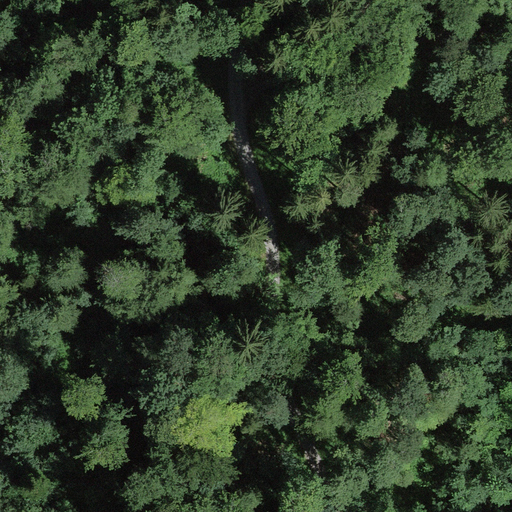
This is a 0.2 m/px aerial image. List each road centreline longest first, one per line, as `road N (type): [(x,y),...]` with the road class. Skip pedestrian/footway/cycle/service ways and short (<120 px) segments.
road 1 (track): [(244,0),(227,125),(265,237),(269,341),(302,430),(351,511)]
road 2 (track): [(229,83),(268,81),(398,44),(511,29)]
